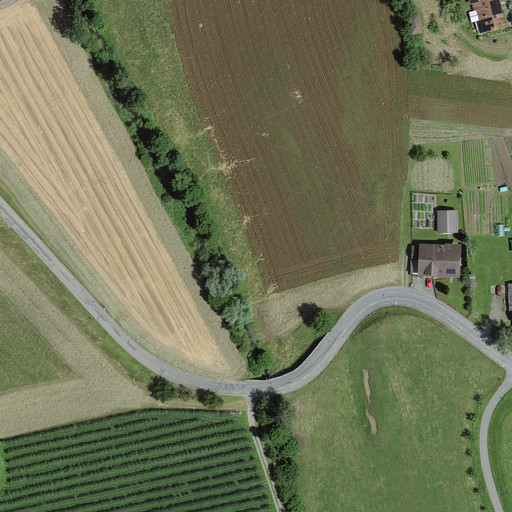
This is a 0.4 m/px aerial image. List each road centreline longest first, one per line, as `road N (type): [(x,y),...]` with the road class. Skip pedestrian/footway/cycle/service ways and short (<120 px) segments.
road 1 (unclassified): [(0,207),(120,346),(203,386),(253,390),(290,382),(316,366),(361,307),(405,295),(511,362)]
road 2 (track): [(253,390),(252,431),(278,511)]
